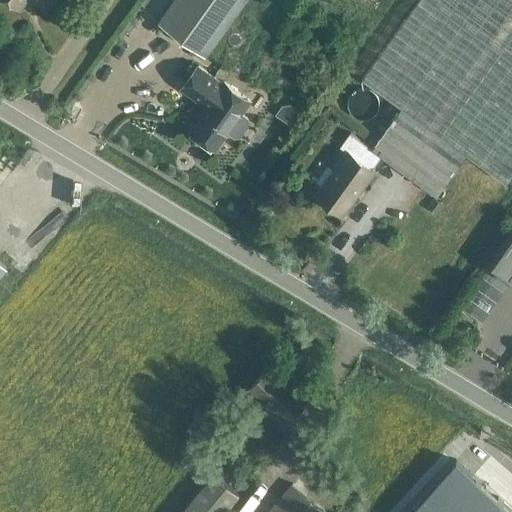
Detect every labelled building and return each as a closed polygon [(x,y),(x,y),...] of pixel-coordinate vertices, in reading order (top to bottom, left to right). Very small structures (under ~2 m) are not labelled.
[(174,0),(159,22),(207,57),(247,0),(174,0)] [(411,0),(356,79),(373,91),(391,103),(361,147),(431,196),(461,152),(504,181),(511,168),(511,62),(421,0),(411,0)] [(511,0),(421,0),(511,62),(511,0)] [(225,132),(231,136),(240,135),(246,126),(245,120),(237,114),(246,101),(221,83),(218,86),(193,69),(178,90),(203,108),(187,131),(213,149),(225,132)] [(311,195),(344,217),(357,198),(356,197),(359,192),(361,193),(375,173),(342,150),(311,195)] [(438,216),(445,206),(433,197),(429,202),(422,197),(419,201),(426,206),(426,207),(438,216)] [(511,233),(488,268),(511,284),(511,282),(511,233)] [(0,277),(8,268),(0,261),(0,277)] [(309,400),(269,367),(249,392),(288,425),(309,400)] [(181,511),(225,511),(240,494),(213,473),(181,511)] [(324,511),(292,485),(269,511),(324,511)]
